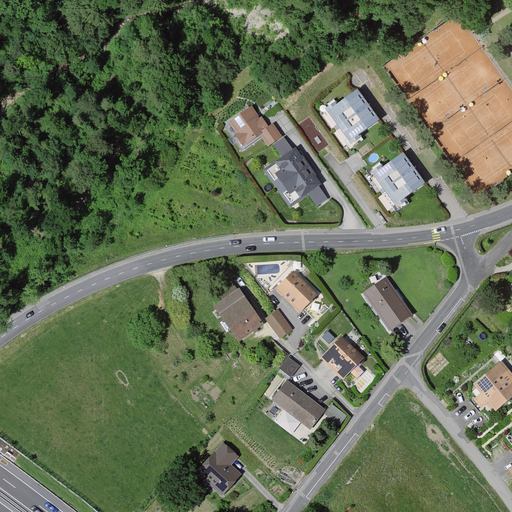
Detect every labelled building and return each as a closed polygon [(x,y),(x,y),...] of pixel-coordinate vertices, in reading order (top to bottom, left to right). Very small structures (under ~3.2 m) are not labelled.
[(340,102),(329,109),(355,146),(366,139),(362,134),(380,121),(362,95),(344,107),(340,102)] [(257,108),(230,125),(245,148),(261,137),(267,146),(283,136),(275,124),(270,127),(257,108)] [(317,206),(328,198),(285,137),(274,144),(284,159),(267,170),(292,205),(308,194),(317,206)] [(384,162),(374,170),(400,207),(410,200),(407,194),(425,182),(406,156),(388,168),(384,162)] [(313,295),(290,273),(275,288),(298,311),(313,295)] [(409,315),(384,279),(364,293),(389,329),(409,315)] [(260,324),(233,285),(210,301),(238,340),(260,324)] [(290,329),(276,311),(266,318),(280,337),(290,329)] [(362,360),(340,339),(321,358),(342,380),(362,360)] [(298,367),(287,359),(280,369),(291,376),(298,367)] [(511,396),(511,376),(502,364),(477,385),(483,393),(476,399),(482,406),(489,400),(496,409),(511,396)] [(322,411),(286,383),(273,400),(309,428),(322,411)] [(325,416),(341,424),(347,413),(331,405),(325,416)] [(238,458),(224,446),(200,474),(225,495),(241,476),(230,467),(238,458)] [(371,511),(359,500),(347,511),(371,511)]
